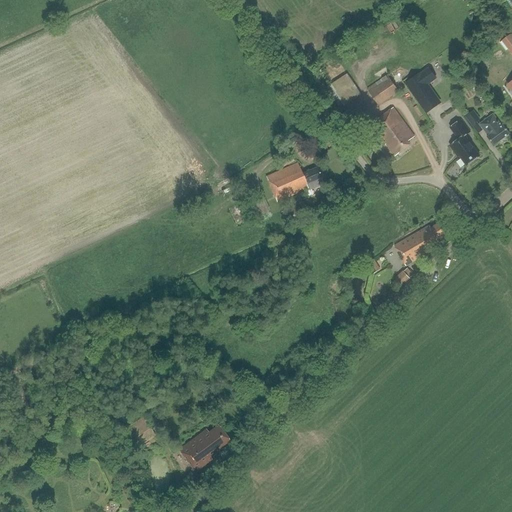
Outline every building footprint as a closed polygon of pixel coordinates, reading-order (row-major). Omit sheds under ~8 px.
[(511,36),(511,35),(502,41),(501,43),(506,50),(510,47),(511,49),(511,36)] [(430,91),(425,84),(435,77),(429,67),(407,82),(419,99),(430,91)] [(339,110),(361,96),(347,74),(325,89),(339,110)] [(387,76),(367,89),(378,106),(398,93),(387,76)] [(408,141),(415,136),(394,106),(370,123),(395,155),(411,144),(408,141)] [(474,111),(466,117),(478,134),(484,129),(489,135),(487,136),(494,145),(499,141),(501,142),(504,139),(504,138),(510,134),(503,125),(502,126),(493,114),(479,125),(478,122),(481,120),(474,111)] [(466,165),(473,160),(480,155),(465,135),(470,131),(461,119),(450,127),(459,139),(450,145),(456,153),(457,152),(466,165)] [(365,130),(353,139),(360,149),(372,140),(365,130)] [(315,186),(324,182),(317,166),(303,173),(298,161),(266,176),(277,200),(314,183),(315,186)] [(266,192),(250,196),(254,213),(269,209),(266,192)] [(437,241),(445,236),(438,224),(430,228),(428,226),(393,247),(404,266),(440,246),(437,241)] [(381,270),(374,259),(366,264),(374,275),(381,270)] [(414,276),(408,268),(404,272),(410,279),(414,276)] [(122,430),(134,449),(157,435),(145,416),(122,430)] [(210,432),(206,429),(179,450),(195,471),(220,452),(219,450),(231,441),(219,425),(210,432)]
